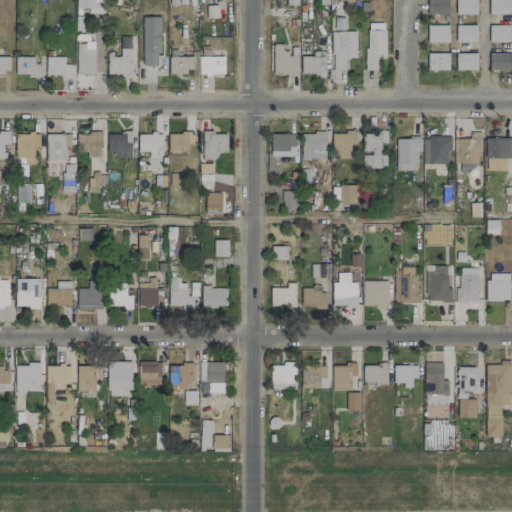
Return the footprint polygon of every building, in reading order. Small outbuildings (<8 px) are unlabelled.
[(75,0),(75,8),(87,9),(87,13),(103,13),(103,0),(75,0)] [(448,0),(426,0),(427,14),(448,14),(448,0)] [(476,14),(475,0),(455,0),(455,14),(476,14)] [(488,0),(488,13),(507,14),(507,0),(488,0)] [(159,16),(141,17),(142,66),(156,65),(156,54),(160,54),(159,16)] [(448,42),(447,25),(426,25),(427,42),(448,42)] [(476,25),(455,25),(455,42),(476,42),(476,25)] [(510,25),(489,25),(488,41),(510,42),(510,25)] [(376,70),(376,55),(385,55),(384,29),(365,30),(366,70),(376,70)] [(330,32),(331,70),(345,70),(344,58),(356,58),(355,31),(330,32)] [(131,74),(130,36),(119,36),(120,56),(106,57),(107,75),(131,74)] [(75,74),(94,74),(94,41),(76,41),(75,74)] [(272,75),(297,75),(297,49),(282,48),(283,44),(272,44),(272,75)] [(301,56),(300,75),(325,75),(325,51),(312,51),(312,56),(301,56)] [(488,53),(489,70),(510,69),(509,52),(488,53)] [(427,70),(448,70),(448,53),(427,53),(427,70)] [(476,53),(456,53),(456,70),(476,69),(476,53)] [(8,56),(0,56),(0,74),(2,74),(2,70),(8,70),(8,56)] [(33,56),(14,57),(15,76),(40,75),(39,63),(33,63),(33,56)] [(64,57),(45,56),(45,75),(69,75),(69,64),(64,64),(64,57)] [(192,56),(167,57),(167,73),(192,72),(192,56)] [(198,74),(223,73),(223,56),(198,57),(198,74)] [(0,158),(3,159),(4,144),(8,144),(8,131),(0,130),(0,158)] [(75,148),(82,147),(82,157),(101,156),(101,132),(75,133),(75,148)] [(130,157),(130,132),(106,133),(106,152),(114,152),(114,158),(130,157)] [(193,132),(168,133),(168,156),(187,156),(186,143),(193,143),(193,132)] [(201,159),(216,159),(216,151),(226,152),(226,133),(202,132),(201,159)] [(300,132),(300,158),(325,159),(325,133),(300,132)] [(355,132),(332,133),(332,158),(350,158),(349,144),(356,144),(355,132)] [(362,168),(384,168),(383,144),(386,144),(386,132),(362,132),(362,153),(362,168)] [(137,133),(138,151),(151,151),(162,151),(161,133),(137,133)] [(295,156),(294,133),(269,134),(270,156),(295,156)] [(469,138),(452,139),(453,163),(479,162),(478,133),(469,133),(469,138)] [(15,162),(33,163),(34,146),(38,146),(38,135),(16,134),(15,162)] [(45,160),(63,161),(64,147),(69,147),(69,135),(45,134),(45,160)] [(446,164),(447,152),(450,152),(450,137),(422,136),(422,163),(446,164)] [(395,137),(395,170),(417,171),(417,138),(395,137)] [(511,137),(485,137),(485,170),(504,170),(505,158),(511,157),(511,137)] [(74,164),(62,164),(62,192),(74,192),(74,164)] [(88,186),(98,187),(99,173),(89,172),(88,186)] [(30,203),(29,183),(16,184),(16,203),(30,203)] [(338,203),(357,203),(356,184),(338,185),(338,203)] [(298,210),(297,191),(281,191),(282,211),(298,210)] [(220,192),(205,193),(205,214),(221,214),(220,192)] [(479,202),(469,203),(470,217),(480,217),(479,202)] [(485,234),(498,234),(498,219),(484,220),(485,234)] [(78,241),(90,241),(90,228),(78,228),(78,241)] [(146,235),(137,235),(137,256),(146,256),(146,235)] [(227,256),(227,240),(213,240),(213,256),(227,256)] [(286,246),(271,246),(271,259),(287,259),(286,246)] [(359,254),(349,254),(350,267),(360,267),(359,254)] [(329,264),(310,264),(310,277),(329,277),(329,264)] [(476,267),(458,268),(459,287),(454,287),(455,302),(477,302),(476,267)] [(417,302),(416,268),(393,268),(393,302),(417,302)] [(509,274),(486,273),(485,300),(508,300),(509,274)] [(449,302),(448,274),(427,275),(427,302),(449,302)] [(155,278),(147,277),(147,283),(137,282),(137,304),(161,305),(161,291),(155,291),(155,278)] [(192,295),(186,295),(186,288),(175,288),(175,277),(168,277),(168,307),(192,307),(192,295)] [(0,307),(8,308),(8,278),(0,278),(0,307)] [(38,278),(14,279),(15,307),(39,307),(38,278)] [(76,310),(101,309),(100,280),(87,281),(87,288),(76,288),(76,310)] [(387,281),(362,280),(362,307),(387,307),(387,281)] [(70,282),(56,281),(56,288),(46,288),(45,306),(69,306),(70,282)] [(295,308),(294,282),(286,282),(286,288),(270,288),(270,305),(285,305),(285,308),(295,308)] [(331,282),(331,306),(356,305),(356,282),(331,282)] [(131,307),(131,295),(125,296),(125,286),(112,287),(113,308),(131,307)] [(226,307),(225,286),(198,287),(199,308),(226,307)] [(300,286),(300,307),(325,307),(325,292),(319,292),(319,287),(300,286)] [(131,361),(107,362),(107,396),(125,396),(125,389),(131,389),(131,361)] [(162,362),(138,361),(138,387),(162,388),(162,362)] [(223,362),(198,362),(198,382),(208,382),(207,392),(223,393),(223,362)] [(442,380),(441,362),(423,362),(424,394),(447,394),(447,380),(442,380)] [(270,363),(270,388),(295,388),(295,363),(270,363)] [(484,363),(484,405),(509,405),(509,363),(484,363)] [(39,364),(13,364),(14,391),(39,391),(39,364)] [(192,381),(192,364),(168,364),(167,388),(186,389),(186,381),(192,381)] [(331,390),(349,390),(350,376),(356,376),(356,364),(331,364),(331,390)] [(362,383),(386,382),(386,364),(361,364),(362,383)] [(70,384),(69,365),(45,365),(45,391),(63,391),(63,384),(70,384)] [(94,390),(94,379),(100,379),(100,365),(76,365),(75,390),(94,390)] [(301,387),(325,388),(326,366),(301,365),(301,387)] [(393,365),(393,385),(411,386),(411,378),(416,378),(416,366),(393,365)] [(8,383),(8,367),(0,366),(0,391),(2,392),(2,383),(8,383)] [(475,368),(456,367),(456,393),(474,393),(475,368)] [(195,391),(183,391),(183,404),(196,403),(195,391)] [(359,411),(359,392),(345,392),(345,410),(359,411)] [(474,399),(458,399),(458,417),(474,418),(474,399)] [(485,418),(499,418),(500,406),(485,406),(485,418)] [(500,437),(500,419),(485,419),(485,436),(500,437)] [(199,446),(210,447),(210,420),(200,420),(199,446)] [(228,435),(212,434),(212,450),(228,450),(228,435)]
